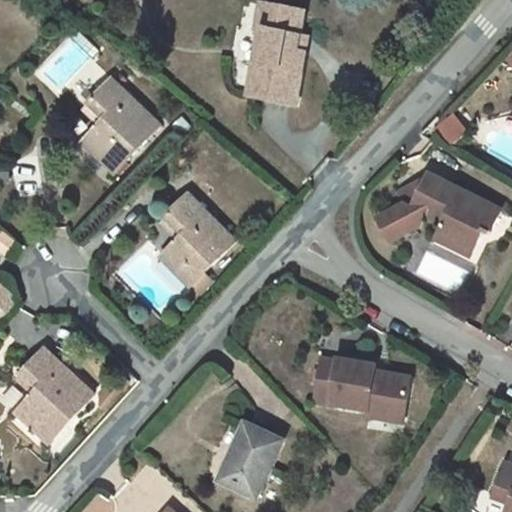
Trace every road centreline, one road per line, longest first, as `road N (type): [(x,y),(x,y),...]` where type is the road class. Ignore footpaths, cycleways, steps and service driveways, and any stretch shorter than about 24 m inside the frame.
road 1 (residential): [(294,238),(505,0)]
road 2 (residential): [(511,372),(294,238)]
road 3 (residential): [(160,384),(294,238)]
road 4 (residential): [(41,511),(160,384)]
road 5 (residential): [(46,270),(160,384)]
